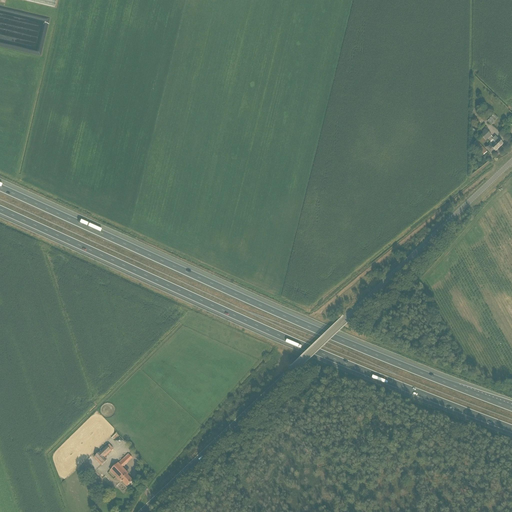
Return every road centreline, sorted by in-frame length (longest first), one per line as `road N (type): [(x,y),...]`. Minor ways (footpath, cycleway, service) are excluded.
road 1 (motorway): [(511,407),(0,184)]
road 2 (motorway): [(0,207),(511,427)]
road 3 (tertiary): [(142,511),(511,160)]
